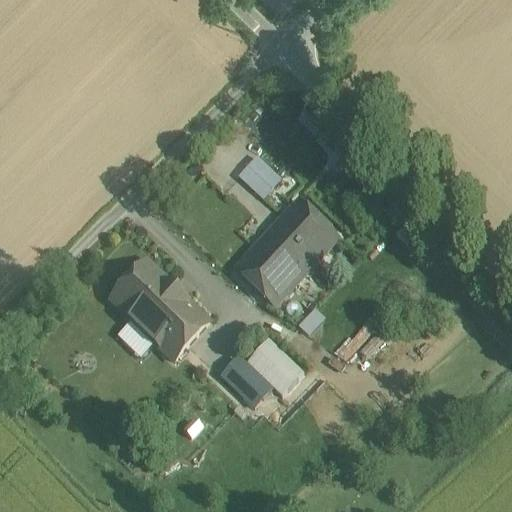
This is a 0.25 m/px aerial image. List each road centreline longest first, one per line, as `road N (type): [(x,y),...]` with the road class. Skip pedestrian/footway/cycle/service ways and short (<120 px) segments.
road 1 (track): [(283,47),(0,331)]
road 2 (tertiary): [(283,47),(511,274)]
road 3 (track): [(129,201),(250,317)]
